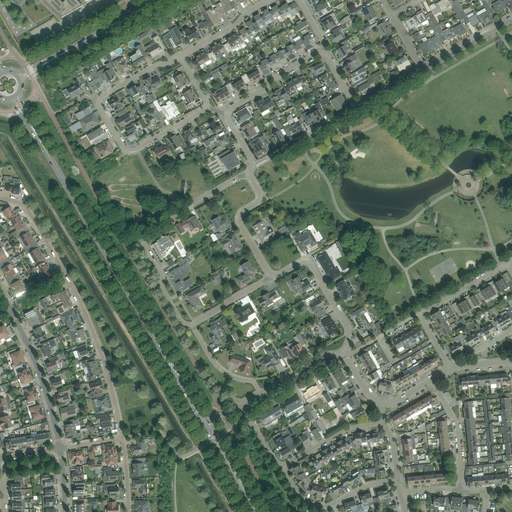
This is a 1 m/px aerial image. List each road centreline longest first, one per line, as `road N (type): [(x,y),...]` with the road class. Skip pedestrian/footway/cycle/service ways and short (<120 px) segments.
road 1 (secondary): [(206,425),(35,132)]
road 2 (residential): [(181,56),(103,95),(99,107),(129,151),(206,106)]
road 3 (residential): [(191,324),(162,288),(141,235),(249,175)]
road 4 (residential): [(120,437),(109,376),(67,277)]
road 5 (residential): [(59,449),(32,350),(10,310)]
road 6 (residential): [(345,356),(347,326),(313,266),(304,261),(269,273)]
